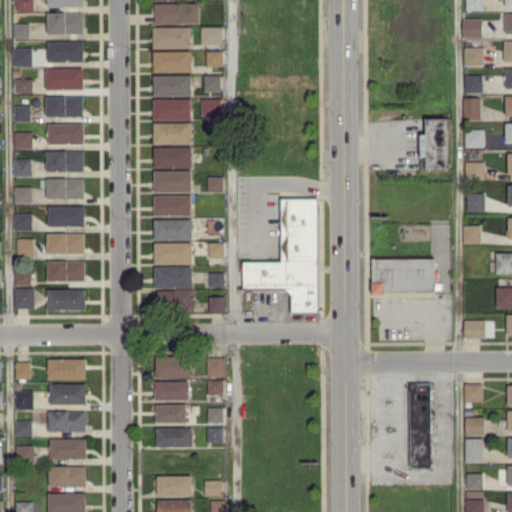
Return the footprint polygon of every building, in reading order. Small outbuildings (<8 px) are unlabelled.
[(16,0),(17,11),(34,11),(34,0),(16,0)] [(483,0),(465,0),(466,9),(483,10),(483,0)] [(200,2),(155,2),(155,22),(200,23),(200,2)] [(47,32),(84,33),(84,13),(48,12),(47,32)] [(482,18),(463,18),(463,37),(482,37),(482,18)] [(29,38),(29,22),(14,22),(14,38),(29,38)] [(191,26),(153,26),(154,47),(191,47),(191,26)] [(223,26),(202,26),(202,43),(222,44),(223,26)] [(84,40),(48,40),(48,61),(84,60),(84,40)] [(33,47),(14,46),(13,65),(32,65),(33,47)] [(484,47),(465,46),(465,64),(484,64),(484,47)] [(154,71),(192,71),(191,50),(154,50),(154,71)] [(223,50),(207,50),(207,65),(223,65),(223,50)] [(84,87),(84,67),(46,68),(46,88),(84,87)] [(154,95),(192,95),(191,73),(154,74),(154,95)] [(220,91),(221,74),(205,74),(204,90),(220,91)] [(465,74),(466,92),(483,91),(482,74),(465,74)] [(17,92),(33,92),(33,77),(17,77),(17,92)] [(47,96),(47,116),(84,115),(84,95),(47,96)] [(480,118),(480,96),(463,97),(463,119),(480,118)] [(154,119),(191,119),(191,98),(154,98),(154,119)] [(222,98),(201,98),(201,118),(223,118),(222,98)] [(30,120),(30,104),(14,105),(15,120),(30,120)] [(422,168),(449,168),(448,117),(426,117),(427,133),(421,133),(422,168)] [(155,143),(192,143),(191,121),(154,122),(155,143)] [(84,142),(84,123),(48,123),(48,143),(84,142)] [(465,147),(485,147),(485,128),(465,128),(465,147)] [(15,148),(32,147),(32,130),(15,131),(15,148)] [(154,167),(192,167),(192,146),(154,146),(154,167)] [(84,150),(47,150),(47,170),(84,170),(84,150)] [(32,158),(14,158),(14,175),(32,175),(32,158)] [(466,161),(466,178),(485,177),(485,160),(466,161)] [(154,170),(154,191),(192,190),(192,170),(154,170)] [(208,190),(223,190),(223,175),(208,175),(208,190)] [(47,178),(48,198),(84,197),(84,177),(47,178)] [(14,202),(32,202),(32,186),(15,185),(14,202)] [(467,210),(485,210),(485,192),(466,192),(467,210)] [(155,215),(191,214),(191,194),(154,194),(155,215)] [(243,261),(243,288),(291,287),(292,311),(319,311),(317,197),(281,197),(282,260),(243,261)] [(85,225),(85,205),(49,205),(49,225),(85,225)] [(14,230),(32,230),(32,213),(15,213),(14,230)] [(155,239),(192,238),(192,218),(154,219),(155,239)] [(480,224),(463,224),(464,242),(481,242),(480,224)] [(48,232),(48,252),(85,252),(84,232),(48,232)] [(33,238),(17,238),(18,256),(34,256),(33,238)] [(192,241),(155,242),(155,263),(193,262),(192,241)] [(223,241),(209,242),(209,257),(224,256),(223,241)] [(511,272),(511,251),(497,252),(496,272),(511,272)] [(372,258),(373,292),(435,291),(435,257),(372,258)] [(85,259),(48,260),(48,280),(85,279),(85,259)] [(193,265),(155,265),(155,286),(192,287),(193,265)] [(32,284),(31,269),(15,269),(16,284),(32,284)] [(225,285),(224,271),(209,272),(210,286),(225,285)] [(511,285),(497,286),(497,306),(511,306),(511,285)] [(35,307),(35,286),(15,286),(15,307),(35,307)] [(85,309),(86,288),(48,288),(48,308),(85,309)] [(194,288),(157,289),(157,309),(195,309),(194,288)] [(225,312),(226,296),(210,295),(209,311),(225,312)] [(486,319),(465,319),(465,337),(485,337),(486,319)] [(156,376),(191,377),(191,356),(156,355),(156,376)] [(208,376),(226,375),(226,356),(207,356),(208,376)] [(86,357),(48,358),(48,378),(86,378),(86,357)] [(31,377),(31,360),(16,360),(16,377),(31,377)] [(224,378),(208,379),(208,393),(224,393),(224,378)] [(189,380),(155,380),(155,399),(189,399),(189,380)] [(411,467),(432,467),(431,382),(410,382),(411,467)] [(465,401),(483,400),(482,382),(465,382),(465,401)] [(50,403),(87,403),(87,383),(50,383),(50,403)] [(34,389),(16,390),(16,408),(34,408),(34,389)] [(156,404),(157,422),(187,421),(186,403),(156,404)] [(224,421),(224,406),(208,406),(208,421),(224,421)] [(48,410),(49,431),(86,430),(86,410),(48,410)] [(466,434),(484,433),(484,416),(465,416),(466,434)] [(16,435),(32,435),(32,419),(16,420),(16,435)] [(157,446),(193,445),(193,426),(157,427),(157,446)] [(224,426),(207,426),(207,441),(224,441),(224,426)] [(87,438),(50,437),(50,457),(87,458),(87,438)] [(466,461),(483,461),(483,437),(466,437),(466,461)] [(34,444),(16,444),(16,461),(33,461),(34,444)] [(86,464),(49,465),(49,485),(86,484),(86,464)] [(467,488),(482,488),(483,472),(467,472),(467,488)] [(192,474),(157,475),(157,495),(192,494),(192,474)] [(205,479),(205,495),(222,494),(222,479),(205,479)] [(86,511),(86,491),(48,492),(48,511),(86,511)] [(158,499),(158,511),(192,511),(192,498),(158,499)] [(483,511),(484,498),(466,498),(465,511),(483,511)] [(226,511),(227,499),(211,499),(210,511),(226,511)] [(33,511),(34,500),(17,500),(16,511),(33,511)]
